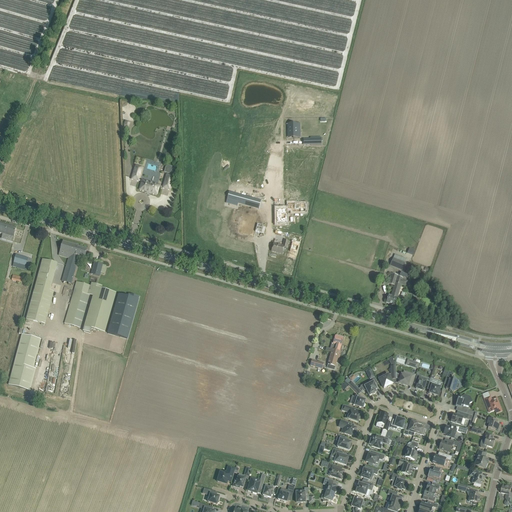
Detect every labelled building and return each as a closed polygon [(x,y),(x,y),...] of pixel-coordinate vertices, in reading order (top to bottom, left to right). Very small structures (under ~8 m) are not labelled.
[(289,124),(289,136),(292,136),(292,138),(302,138),(302,131),(298,131),(298,123),(289,124)] [(164,173),(170,174),(172,166),(165,165),(164,173)] [(135,166),(132,179),(138,181),(140,174),(139,173),(141,168),(135,166)] [(173,176),(167,174),(163,188),(169,190),(173,176)] [(159,186),(142,181),(140,190),(157,194),(157,193),(160,193),(161,187),(159,186)] [(231,204),(237,205),(237,203),(263,210),(263,211),(265,202),(236,194),(235,198),(232,198),(230,205),(231,205),(231,204)] [(294,204),(294,209),(300,209),(300,212),(305,212),(305,204),(294,204)] [(287,223),(286,223),(286,212),(287,212),(287,209),(276,209),(277,223),(287,223)] [(261,227),(264,217),(255,215),(254,218),(252,218),(253,217),(247,216),(245,223),(261,227)] [(14,237),(15,233),(17,228),(0,223),(0,233),(7,235),(14,237)] [(85,257),(86,254),(87,249),(78,246),(78,245),(63,241),(59,255),(69,258),(62,280),(72,283),(78,260),(77,260),(78,255),(85,257)] [(286,255),(288,247),(274,243),(272,251),(286,255)] [(14,262),(26,266),(28,258),(16,255),(14,262)] [(390,266),(402,270),(405,263),(404,262),(405,259),(395,255),(394,258),(393,258),(390,266)] [(54,292),(50,291),(57,263),(42,259),(26,319),(45,324),(53,295),(54,292)] [(100,273),(101,269),(102,264),(94,262),(91,274),(99,276),(100,273)] [(395,305),(401,285),(406,286),(408,281),(403,280),(403,278),(398,277),(398,276),(391,274),(390,278),(388,284),(394,286),(391,296),(388,295),(386,303),(395,305)] [(24,278),(13,275),(11,280),(23,284),(24,278)] [(68,311),(64,323),(80,328),(84,315),(90,295),(93,296),(84,327),(92,329),(105,333),(116,293),(102,289),(102,286),(98,285),(92,283),(91,285),(76,281),(76,282),(68,311)] [(118,295),(107,333),(127,339),(139,297),(128,294),(128,297),(118,294),(118,295)] [(34,368),(41,339),(22,334),(8,385),(30,391),(36,369),(34,368)] [(341,345),(342,342),(344,337),(336,335),(336,336),(335,336),(334,341),(333,344),(337,345),(335,350),(332,349),(331,352),(339,354),(339,353),(341,354),(343,346),(341,345)] [(45,392),(54,394),(63,350),(56,348),(56,349),(54,348),(52,355),(47,354),(44,366),(50,367),(45,392)] [(335,367),(339,354),(331,352),(328,365),(335,367)] [(324,363),(312,360),(310,366),(322,369),(324,363)] [(388,375),(379,380),(381,384),(384,388),(393,384),(390,379),(392,379),(392,380),(396,379),(396,374),(396,367),(395,367),(395,363),(393,360),(390,362),(391,365),(391,367),(391,374),(388,375)] [(412,361),(410,367),(418,369),(420,363),(412,361)] [(375,377),(370,369),(366,371),(370,380),(375,377)] [(412,384),(413,379),(415,376),(404,372),(403,376),(402,375),(399,383),(407,386),(408,383),(412,384)] [(447,378),(446,380),(449,381),(449,380),(450,380),(450,379),(454,374),(449,372),(447,378)] [(422,376),(417,375),(416,379),(414,384),(417,385),(417,386),(418,390),(421,390),(424,389),(425,384),(427,381),(422,379),(421,378),(422,376)] [(436,387),(438,381),(431,378),(427,389),(430,390),(429,393),(438,396),(440,388),(436,387)] [(449,381),(446,389),(454,392),(461,388),(459,384),(462,383),(460,380),(454,378),(453,381),(450,380),(449,380),(449,381)] [(360,387),(361,387),(364,391),(365,391),(366,390),(369,396),(376,392),(375,390),(377,389),(372,380),(370,382),(371,383),(365,386),(364,384),(360,386),(360,387)] [(61,395),(68,395),(69,382),(62,381),(61,395)] [(341,387),(344,390),(349,386),(345,382),(341,387)] [(351,382),(348,384),(355,390),(357,388),(351,382)] [(355,406),(358,407),(363,408),(365,400),(360,398),(360,396),(356,395),(352,405),(355,406)] [(461,412),(467,414),(472,416),(473,414),(468,412),(468,410),(467,410),(469,405),(472,403),(470,397),(465,396),(459,399),(458,399),(457,402),(456,407),(462,409),(461,412)] [(496,413),(497,413),(502,411),(498,403),(495,404),(493,399),(491,400),(490,397),(484,399),(490,413),(495,411),(496,413)] [(354,409),(349,407),(344,405),(342,411),(347,413),(347,415),(349,415),(348,419),(358,423),(361,414),(358,413),(359,410),(354,409)] [(458,411),(457,415),(455,414),(454,417),(453,416),(451,422),(461,425),(463,419),(465,420),(466,418),(471,419),(472,417),(472,416),(467,414),(461,412),(458,411)] [(379,418),(377,423),(384,425),(383,430),(384,430),(385,431),(387,431),(388,431),(391,423),(388,422),(389,418),(389,417),(388,417),(388,415),(384,414),(384,413),(382,413),(381,413),(379,418)] [(393,420),(390,428),(393,429),(396,430),(397,427),(402,429),(403,425),(405,421),(397,418),(396,421),(393,420)] [(498,421),(493,419),(489,418),(487,424),(489,424),(488,428),(498,431),(499,427),(498,427),(499,425),(497,424),(498,421)] [(354,424),(345,421),(341,420),(339,427),(344,428),(343,430),(345,431),(344,434),(351,436),(352,435),(354,436),(356,429),(353,428),(354,424)] [(405,429),(404,435),(408,436),(408,435),(413,437),(415,433),(418,424),(411,422),(410,428),(406,427),(407,425),(405,429)] [(418,424),(415,433),(419,435),(424,436),(425,433),(426,430),(423,429),(423,428),(424,427),(422,426),(422,425),(418,424)] [(462,429),(455,426),(450,425),(449,427),(446,427),(444,434),(447,435),(446,436),(454,438),(456,432),(461,433),(462,429)] [(494,436),(489,434),(486,433),(484,438),(482,439),(481,441),(481,443),(480,446),(481,448),(486,450),(487,447),(492,448),(494,442),(493,441),(494,439),(493,439),(494,436)] [(346,438),(342,436),(338,435),(336,441),(339,441),(337,447),(349,451),(352,442),(345,440),(346,438)] [(372,439),(370,445),(372,446),(371,447),(376,448),(380,450),(382,443),(387,445),(395,447),(396,443),(390,441),(391,440),(385,438),(381,436),(376,435),(375,438),(373,438),(373,439),(372,439)] [(459,443),(455,442),(450,441),(449,443),(442,441),(439,449),(450,453),(453,445),(457,447),(459,443)] [(415,447),(410,446),(407,445),(405,453),(406,454),(405,458),(414,460),(417,453),(413,452),(415,447)] [(334,449),(330,461),(341,464),(346,466),(349,458),(342,455),(343,452),(338,451),(334,449)] [(486,453),(481,452),(479,451),(477,456),(478,456),(475,465),(485,469),(488,459),(485,458),(486,453)] [(385,456),(380,454),(375,452),(374,456),(369,454),(366,462),(369,463),(371,464),(372,464),(374,465),(376,461),(379,462),(379,460),(382,461),(383,459),(384,460),(385,456)] [(452,457),(444,454),(439,452),(438,456),(435,455),(432,463),(444,467),(446,460),(451,461),(452,457)] [(407,462),(403,460),(400,459),(398,465),(403,467),(401,473),(404,474),(409,476),(409,475),(411,475),(412,471),(411,471),(412,467),(406,465),(407,462)] [(337,466),(332,465),(329,463),(327,468),(327,470),(331,472),(330,476),(341,480),(344,472),(336,469),(337,466)] [(231,483),(236,468),(228,466),(226,471),(225,471),(224,473),(220,472),(217,482),(227,485),(227,482),(231,483)] [(443,469),(436,467),(431,466),(434,467),(433,472),(430,471),(428,477),(433,479),(433,478),(439,479),(441,474),(439,474),(441,469),(443,470),(443,469)] [(379,470),(374,469),(370,467),(369,471),(364,469),(363,472),(361,477),(370,480),(371,476),(373,476),(374,474),(377,475),(379,470)] [(471,470),(469,476),(473,477),(473,480),(472,483),(474,484),(473,486),(481,488),(481,486),(483,480),(484,480),(484,476),(477,475),(478,472),(473,471),(471,470)] [(260,494),(266,476),(262,474),(260,482),(252,480),(248,491),(253,493),(253,494),(256,495),(256,494),(257,494),(257,493),(260,494)] [(399,476),(393,474),(392,476),(391,480),(393,481),(392,486),(398,488),(398,489),(401,490),(401,489),(404,490),(407,483),(398,480),(399,476)] [(243,488),(246,477),(243,476),(242,478),(238,477),(237,482),(235,481),(233,487),(239,488),(240,487),(243,488)] [(334,481),(329,479),(325,478),(323,485),(327,486),(326,487),(328,487),(326,491),(335,494),(337,487),(333,485),(334,481)] [(374,485),(371,484),(366,482),(365,485),(359,483),(358,487),(357,487),(358,486),(357,486),(355,492),(356,492),(356,493),(365,495),(367,490),(370,491),(371,490),(372,490),(374,485)] [(440,486),(437,485),(432,483),(431,486),(427,484),(426,488),(427,489),(426,490),(425,490),(435,494),(437,490),(439,490),(440,486)] [(458,484),(457,490),(466,492),(466,491),(471,492),(469,501),(473,502),(473,505),(477,506),(477,503),(478,504),(480,496),(474,494),(474,491),(470,490),(471,487),(458,484)] [(274,486),(270,485),(269,488),(264,486),(262,491),(264,492),(263,496),(264,496),(264,497),(267,498),(268,497),(271,498),(271,495),(272,496),(273,492),(272,492),(274,486)] [(511,501),(511,498),(511,493),(510,493),(511,487),(503,485),(501,493),(506,495),(505,500),(507,500),(506,501),(505,502),(504,503),(504,504),(505,505),(506,506),(507,506),(508,506),(509,505),(510,506),(511,504),(511,501)] [(281,488),(280,492),(278,500),(281,501),(284,502),(287,503),(289,495),(292,496),(295,487),(289,486),(288,490),(281,488)] [(218,501),(219,497),(212,495),(213,491),(204,488),(203,494),(208,495),(207,497),(209,498),(208,502),(217,505),(217,504),(218,504),(218,503),(219,503),(219,502),(219,501),(218,501)] [(309,501),(308,488),(304,488),(305,491),(301,491),(301,492),(296,493),(297,503),(298,503),(298,504),(300,504),(301,503),(305,503),(305,501),(309,501)] [(389,490),(388,495),(392,496),(391,499),(390,499),(389,501),(390,502),(390,503),(401,506),(402,503),(401,501),(402,499),(396,497),(398,493),(393,492),(389,490)] [(435,494),(425,490),(424,496),(428,498),(427,500),(434,503),(436,498),(434,497),(435,494)] [(332,502),(335,494),(326,491),(325,495),(323,495),(321,499),(323,500),(323,502),(328,502),(329,501),(332,502)] [(363,501),(359,500),(354,498),(352,507),(354,508),(353,510),(354,511),(359,511),(358,511),(357,510),(358,509),(360,510),(363,501)] [(438,505),(433,503),(428,502),(427,504),(421,503),(419,509),(427,511),(430,511),(433,507),(437,509),(438,505)] [(213,507),(200,503),(199,507),(204,508),(203,511),(213,511),(214,511),(212,511),(213,507)] [(376,507),(374,511),(392,511),(393,511),(397,511),(398,511),(399,510),(401,506),(390,503),(389,507),(388,510),(383,508),(383,509),(382,511),(377,510),(378,508),(376,507)]
